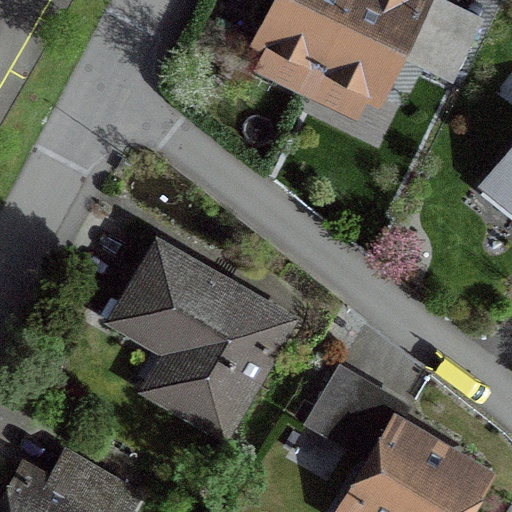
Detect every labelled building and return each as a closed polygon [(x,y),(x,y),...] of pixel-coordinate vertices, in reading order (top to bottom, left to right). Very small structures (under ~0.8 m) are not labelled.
[(423,0),(277,0),(258,41),(376,98),(423,0)] [(511,155),(499,172),(511,182),(511,155)] [(174,405),(219,431),(283,323),(156,249),(115,320),(196,368),(174,405)] [(303,424),(325,436),(354,387),(332,375),(303,424)] [(458,511),(479,478),(394,427),(350,501),(367,511),(458,511)] [(22,472),(0,508),(0,511),(123,511),(133,496),(78,464),(60,495),(22,472)]
